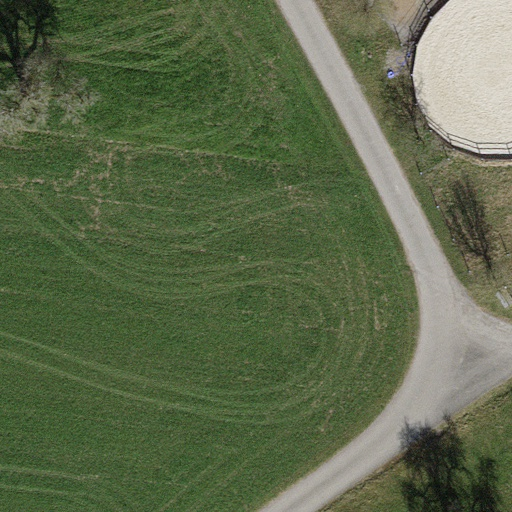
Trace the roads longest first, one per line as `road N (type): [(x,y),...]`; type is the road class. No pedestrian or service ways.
road 1 (residential): [(302,0),(486,370)]
road 2 (residential): [(296,511),(486,370)]
